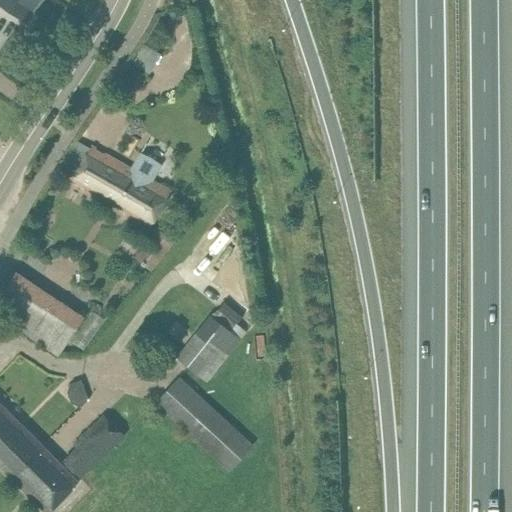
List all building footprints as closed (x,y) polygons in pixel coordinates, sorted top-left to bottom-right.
[(0,0),(0,2),(26,21),(40,0),(0,0)] [(141,45),(133,64),(149,70),(157,51),(141,45)] [(161,165),(140,153),(131,168),(92,146),(72,179),(152,226),(171,191),(152,180),(161,165)] [(150,274),(174,244),(157,230),(135,257),(141,261),(137,266),(143,271),(144,269),(150,274)] [(84,319),(15,273),(0,295),(0,316),(60,356),(84,319)] [(177,357),(207,382),(241,340),(211,315),(177,357)] [(229,472),(254,444),(179,376),(153,404),(229,472)] [(0,401),(0,465),(11,477),(46,511),(47,511),(61,499),(78,481),(43,445),(0,401)] [(103,412),(59,457),(93,491),(106,477),(94,465),(125,434),(103,412)]
